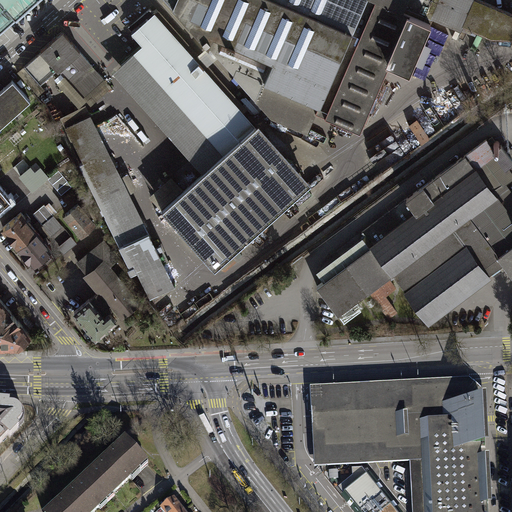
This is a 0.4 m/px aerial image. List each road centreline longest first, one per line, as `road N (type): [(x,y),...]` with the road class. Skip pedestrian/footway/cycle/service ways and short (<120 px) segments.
road 1 (primary): [(202,369),(511,351)]
road 2 (residential): [(0,260),(68,340),(76,372)]
road 3 (residential): [(0,477),(61,412),(76,372)]
road 4 (primary): [(76,372),(202,369)]
